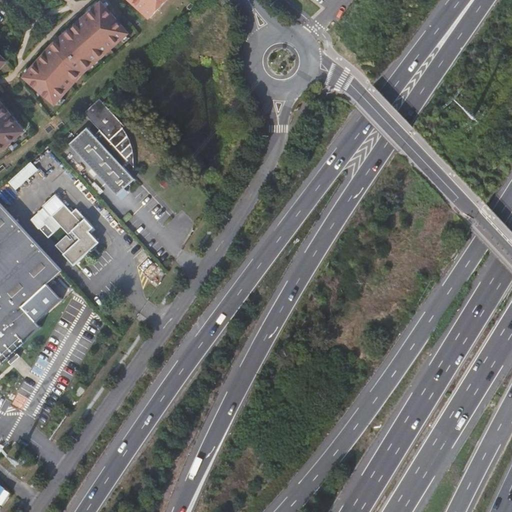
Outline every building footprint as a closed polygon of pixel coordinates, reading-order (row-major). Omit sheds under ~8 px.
[(148,8),(153,12),(164,0),(130,0),(145,13),(148,8)] [(23,76),(22,77),(52,105),(54,103),(59,97),(73,81),(71,79),(76,73),(88,63),(90,65),(119,41),(124,36),(126,34),(99,3),(97,5),(92,10),(50,46),(28,70),(23,76)] [(148,8),(145,13),(149,17),(153,12),(148,8)] [(0,147),(18,133),(12,126),(15,124),(0,104),(0,60),(1,59),(0,57),(0,147)] [(100,98),(84,112),(100,130),(96,134),(89,127),(71,144),(119,196),(137,179),(131,173),(123,164),(129,159),(137,167),(137,162),(137,158),(137,155),(135,149),(135,147),(134,144),(132,139),(130,134),(128,132),(126,129),(124,127),(126,125),(100,98)] [(21,131),(15,124),(12,126),(18,133),(21,131)] [(123,164),(131,173),(137,167),(129,159),(123,164)] [(33,161),(11,179),(18,187),(39,169),(33,161)] [(52,216),(45,222),(55,232),(62,226),(77,242),(65,253),(76,265),(101,242),(90,231),(95,227),(78,208),(74,212),(56,193),(43,205),(45,208),(52,216)] [(24,305),(58,272),(51,264),(1,204),(0,202),(0,365),(43,326),(24,305)] [(51,264),(58,272),(62,269),(31,235),(23,227),(0,202),(1,204),(51,264)] [(23,227),(31,235),(45,222),(52,216),(45,208),(23,227)] [(0,497),(8,489),(0,481),(0,497)]
